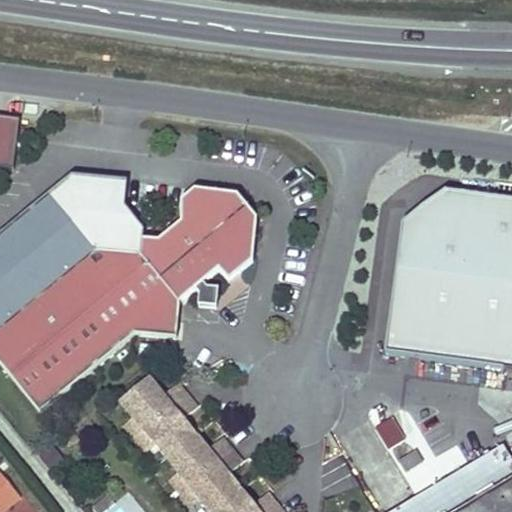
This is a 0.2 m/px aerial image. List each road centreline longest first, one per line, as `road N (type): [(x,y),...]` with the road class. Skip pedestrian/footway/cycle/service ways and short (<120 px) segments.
road 1 (secondary): [(39,0),(222,26),(509,49)]
road 2 (unclassified): [(0,77),(367,127)]
road 3 (unclassified): [(367,127),(294,396)]
road 4 (unclassified): [(367,127),(511,146)]
road 5 (unclassified): [(434,392),(294,396)]
